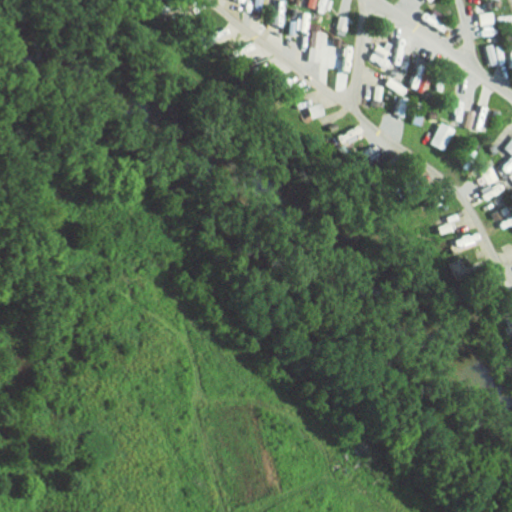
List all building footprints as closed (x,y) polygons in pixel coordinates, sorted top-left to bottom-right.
[(251,0),(251,10),(259,10),(259,0),(251,0)] [(311,0),(303,0),(302,7),(310,9),(311,0)] [(489,13),(473,14),(474,29),(489,28),(489,13)] [(344,18),(335,17),(333,31),(342,33),(344,18)] [(304,49),(314,49),(315,32),(305,32),(304,49)] [(480,48),(485,67),(500,63),(495,44),(480,48)] [(335,49),(334,68),(347,68),(347,49),(335,49)] [(458,128),(466,130),(470,112),(462,111),(458,128)] [(448,130),(433,124),(424,146),(439,152),(448,130)] [(507,156),(511,149),(511,138),(508,136),(498,149),(507,156)] [(511,187),(511,173),(511,172),(511,171),(511,163),(511,162),(511,161),(511,154),(493,168),(509,190),(511,187)] [(475,167),(485,185),(495,179),(485,162),(475,167)]
